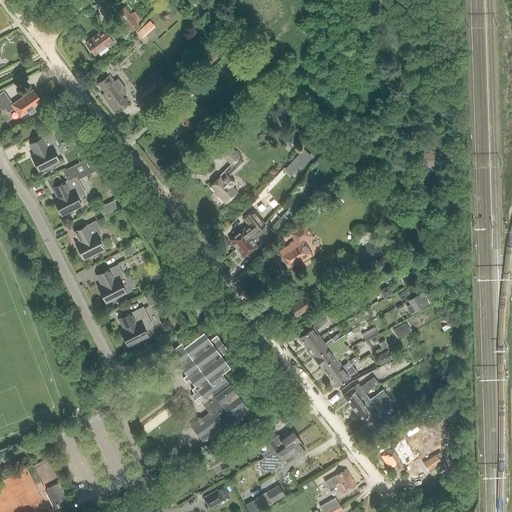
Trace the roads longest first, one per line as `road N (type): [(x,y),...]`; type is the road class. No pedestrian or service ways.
road 1 (residential): [(402,511),(42,43)]
road 2 (residential): [(114,374),(0,164)]
road 3 (unclassified): [(144,511),(114,374)]
